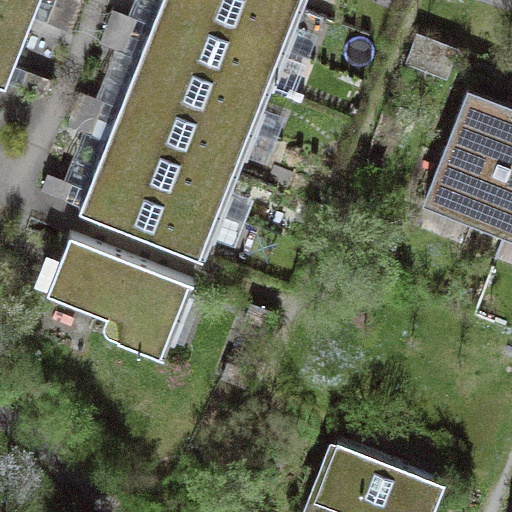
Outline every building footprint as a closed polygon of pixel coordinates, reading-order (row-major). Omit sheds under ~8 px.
[(36,0),(0,0),(0,29),(22,38),(31,14),(36,0)] [(267,87),(284,46),(283,46),(166,0),(159,0),(144,38),(267,87)] [(166,0),(283,46),(284,46),(300,5),(287,0),(166,0)] [(0,29),(0,80),(5,82),(22,38),(0,29)] [(144,38),(128,80),(251,128),(267,87),(144,38)] [(128,80),(112,121),(235,169),(251,128),(128,80)] [(505,229),(511,211),(511,102),(468,85),(424,197),(505,229)] [(219,210),(235,169),(112,121),(96,162),(219,210)] [(96,162),(79,206),(202,254),(219,210),(96,162)] [(193,278),(69,229),(60,254),(53,251),(41,281),(48,284),(46,288),(106,311),(103,322),(108,329),(163,353),(193,278)] [(342,511),(430,511),(444,477),(336,434),(313,492),(345,505),(342,511)]
